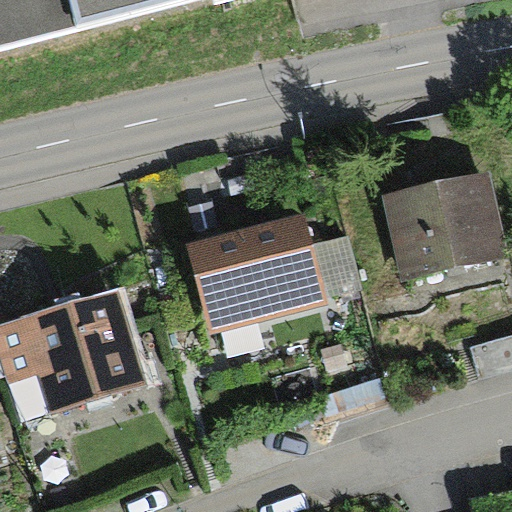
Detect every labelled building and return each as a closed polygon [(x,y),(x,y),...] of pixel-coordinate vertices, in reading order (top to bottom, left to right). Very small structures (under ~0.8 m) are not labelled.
[(0,0),(0,60),(235,0),(0,0)] [(482,191),(387,214),(404,284),(499,262),(482,191)] [(297,235),(191,263),(212,340),(317,312),(297,235)] [(366,334),(347,252),(325,257),(344,339),(366,334)] [(107,311),(0,347),(0,348),(25,421),(132,385),(107,311)]
